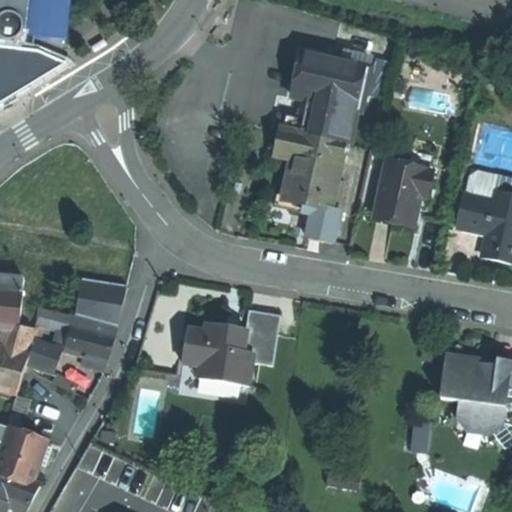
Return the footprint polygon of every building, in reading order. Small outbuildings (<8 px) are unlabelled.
[(0,0),(0,36),(2,38),(6,40),(8,41),(8,42),(27,44),(28,36),(68,40),(72,0),(0,0)] [(307,31),(312,9),(300,7),(295,28),(307,31)] [(318,36),(323,12),(312,9),(307,31),(307,33),(318,36)] [(380,28),(350,20),(347,32),(377,41),(380,28)] [(344,51),(342,62),(370,68),(372,57),(344,51)] [(283,156),(291,158),(297,132),(344,142),(350,143),(357,111),(360,112),(370,68),(342,62),(302,53),(292,97),(300,99),(296,116),(285,114),(276,155),(283,156)] [(344,142),(297,132),(291,158),(282,200),(314,207),(330,210),(336,181),(344,142)] [(291,158),(283,156),(272,205),(293,210),(313,214),(314,207),(282,200),(291,158)] [(385,163),(373,218),(392,222),(413,227),(419,199),(426,201),(431,177),(424,175),(425,171),(385,163)] [(468,198),(497,204),(500,193),(503,179),(480,173),(473,178),(468,198)] [(500,193),(511,196),(511,180),(503,179),(500,193)] [(330,210),(314,207),(313,214),(308,238),(333,243),(340,212),(337,211),(343,183),(336,181),(330,210)] [(511,266),(511,196),(500,193),(497,204),(468,198),(466,197),(459,228),(489,235),(483,260),(501,264),(511,266)] [(25,279),(0,276),(0,329),(9,330),(21,331),(21,329),(25,279)] [(108,303),(84,297),(80,312),(104,318),(108,303)] [(273,367),(280,316),(248,311),(245,331),(231,329),(207,325),(205,333),(189,330),(183,365),(201,368),(199,381),(249,388),(250,378),(252,364),(273,367)] [(65,351),(108,364),(112,352),(116,337),(73,327),(65,351)] [(33,330),(21,329),(21,331),(9,330),(3,346),(0,354),(0,355),(0,372),(24,378),(28,368),(28,367),(32,356),(30,355),(33,330)] [(32,356),(28,367),(50,374),(58,350),(36,342),(32,356)] [(511,362),(498,361),(498,368),(482,366),(447,360),(442,401),(461,404),(459,419),(467,430),(493,434),(505,426),(509,397),(511,397),(511,362)] [(0,372),(0,393),(18,399),(24,378),(0,372)] [(73,378),(59,372),(55,382),(69,388),(73,378)] [(415,422),(411,452),(426,454),(430,424),(415,422)] [(0,458),(10,432),(0,428),(0,458)] [(10,432),(0,458),(0,478),(30,490),(39,466),(47,446),(10,432)] [(30,490),(0,478),(0,503),(9,507),(11,503),(29,509),(41,487),(35,484),(32,491),(30,490)] [(7,511),(9,507),(0,503),(0,511),(7,511)]
